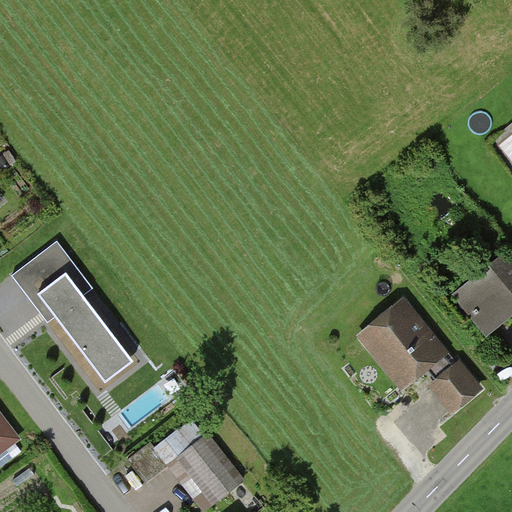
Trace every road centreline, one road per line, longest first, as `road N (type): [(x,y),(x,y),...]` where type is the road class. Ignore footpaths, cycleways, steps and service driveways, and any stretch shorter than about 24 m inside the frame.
road 1 (unclassified): [(0,359),(115,511)]
road 2 (tertiary): [(511,411),(414,511)]
